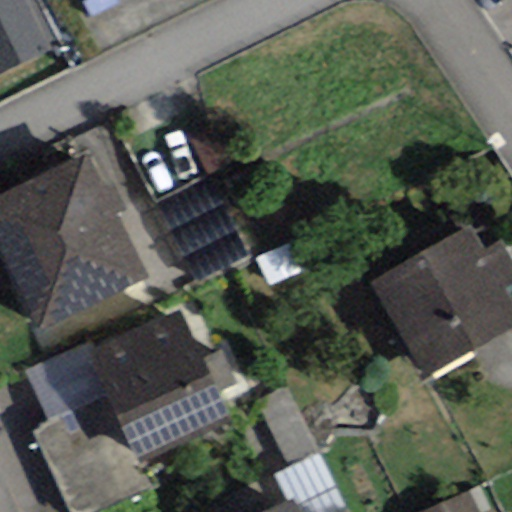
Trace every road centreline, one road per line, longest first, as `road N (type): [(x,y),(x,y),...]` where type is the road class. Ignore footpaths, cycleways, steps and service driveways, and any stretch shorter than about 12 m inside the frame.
road 1 (residential): [(242,0),(0,123)]
road 2 (residential): [(511,129),(422,0)]
